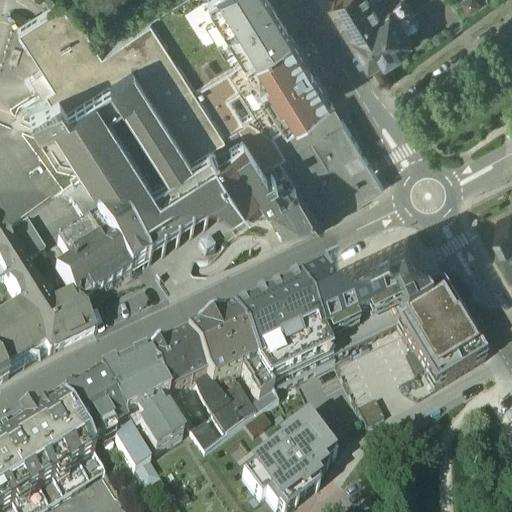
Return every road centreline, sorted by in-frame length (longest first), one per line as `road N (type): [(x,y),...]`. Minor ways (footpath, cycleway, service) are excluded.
road 1 (residential): [(428,197),(79,362),(0,408)]
road 2 (residential): [(328,511),(345,459),(511,361)]
road 3 (tertiary): [(428,197),(511,352)]
road 4 (residential): [(373,121),(511,26)]
road 5 (tertiary): [(298,0),(373,121)]
